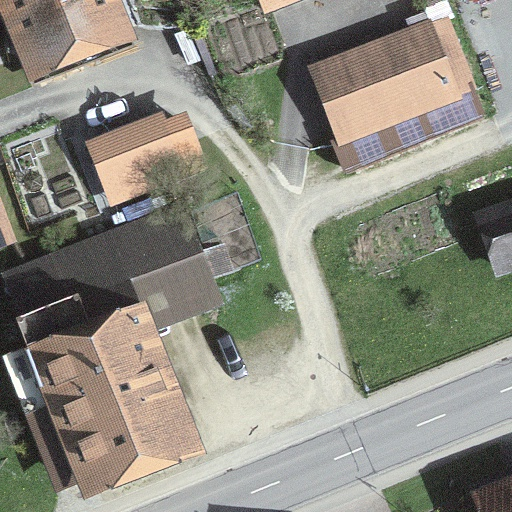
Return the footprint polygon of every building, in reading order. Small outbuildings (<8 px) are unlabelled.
[(12,0),(38,64),(113,34),(99,0),(12,0)] [(315,73),(341,141),(453,97),(473,90),(446,21),(315,73)] [(112,196),(177,170),(159,123),(93,149),(112,196)] [(134,330),(214,298),(177,206),(14,272),(95,481),(179,448),(134,330)] [(0,245),(10,242),(0,215),(0,245)] [(511,257),(511,216),(494,223),(506,259),(511,257)] [(511,511),(511,491),(489,501),(493,511),(511,511)]
